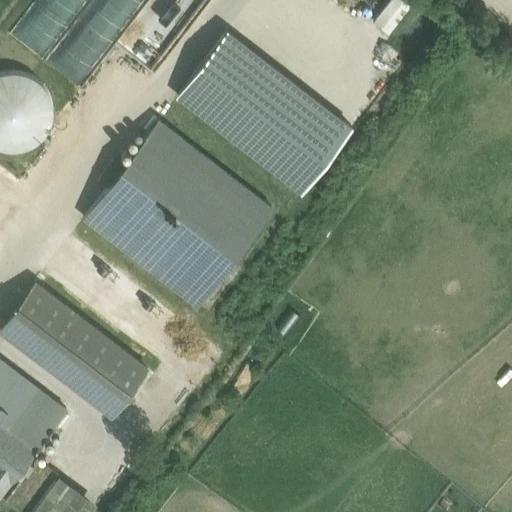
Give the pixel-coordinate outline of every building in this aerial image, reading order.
[(387,0),(373,19),(388,31),(412,0),(387,0)] [(174,96),(304,189),(352,122),(222,29),(174,96)] [(0,150),(57,128),(31,63),(0,75),(0,150)] [(80,218),(200,302),(273,198),(154,114),(80,218)] [(147,366),(35,281),(0,326),(112,412),(147,366)] [(36,445),(0,417),(0,470),(12,479),(36,445)] [(87,511),(98,498),(41,459),(29,476),(44,487),(26,511),(87,511)] [(0,495),(12,479),(0,470),(0,495)]
